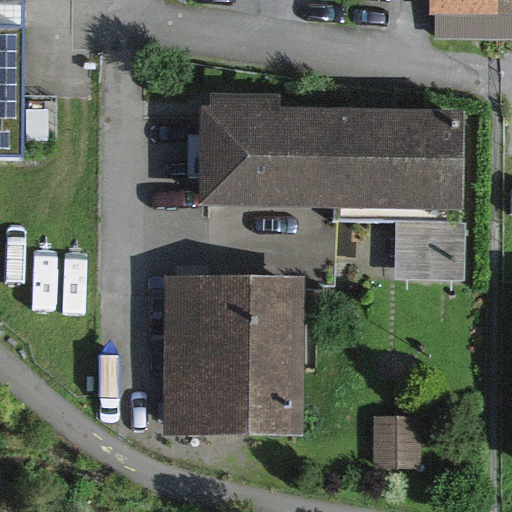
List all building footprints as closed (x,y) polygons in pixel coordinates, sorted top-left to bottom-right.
[(0,0),(0,186),(24,186),(24,0),(0,0)] [(511,0),(440,0),(441,27),(511,26),(511,0)] [(211,112),(209,212),(404,217),(402,278),(466,280),(470,119),(291,114),(291,106),(222,104),(221,113),(211,112)] [(308,284),(171,282),(169,436),(306,438),(308,284)] [(421,426),(375,426),(375,479),(421,479),(421,426)]
